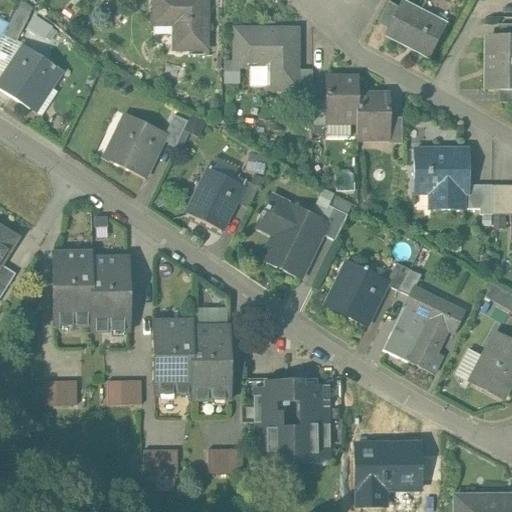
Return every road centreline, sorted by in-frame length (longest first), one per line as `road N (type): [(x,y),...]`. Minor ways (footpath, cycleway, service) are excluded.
road 1 (residential): [(511,454),(407,399),(0,125)]
road 2 (residential): [(329,0),(345,39),(511,138)]
